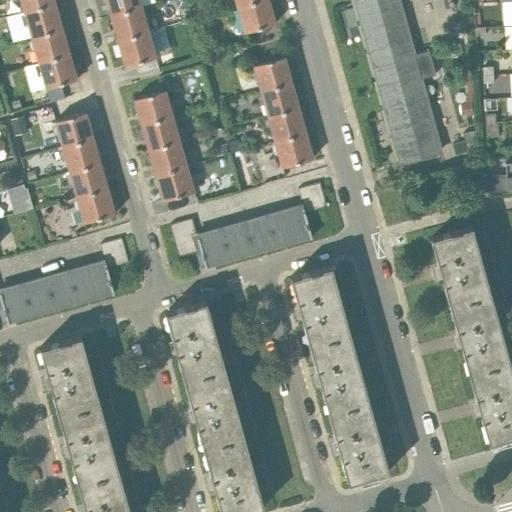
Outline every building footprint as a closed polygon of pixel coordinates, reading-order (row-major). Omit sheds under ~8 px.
[(20,0),(24,12),(55,3),(53,0),(20,0)] [(139,0),(105,0),(110,15),(141,7),(139,0)] [(267,0),(259,0),(236,7),(243,32),(274,23),(267,0)] [(396,0),(355,0),(401,162),(439,151),(419,79),(435,74),(428,50),(412,55),(396,0)] [(31,37),(62,28),(55,3),(24,12),(31,37)] [(141,7),(110,15),(117,40),(148,31),(141,7)] [(475,35),(485,35),(485,26),(474,27),(475,35)] [(38,62),(69,53),(62,28),(31,37),(38,62)] [(148,31),(117,40),(124,65),(155,57),(148,31)] [(451,60),(464,56),(460,43),(448,47),(451,60)] [(76,79),(69,53),(38,62),(45,88),(76,79)] [(253,66),(260,91),(291,83),(284,57),(253,66)] [(483,67),(483,75),(493,74),(493,66),(483,67)] [(9,74),(1,77),(3,85),(12,82),(9,74)] [(493,74),(483,75),(483,83),(494,82),(493,74)] [(291,83),(260,91),(267,116),(298,107),(291,83)] [(134,99),(141,125),(172,116),(165,90),(134,99)] [(298,107),(267,116),(273,140),(304,132),(298,107)] [(62,147),(93,138),(85,112),(54,121),(62,147)] [(23,116),(11,120),(16,135),(27,132),(23,116)] [(172,116),(141,125),(148,150),(179,141),(172,116)] [(495,122),(485,122),(486,136),(499,136),(498,123),(495,123),(495,122)] [(304,132),(273,140),(281,166),(312,157),(304,132)] [(469,155),(476,153),(470,132),(463,134),(469,155)] [(69,172),(100,163),(93,138),(62,147),(69,172)] [(239,139),(228,142),(231,153),(242,150),(239,139)] [(179,141),(148,150),(155,174),(186,166),(179,141)] [(227,143),(214,147),(217,157),(229,153),(227,143)] [(76,196),(107,188),(100,163),(69,172),(76,196)] [(186,166),(155,174),(162,200),(193,191),(186,166)] [(34,171),(26,173),(28,181),(37,178),(34,171)] [(297,188),(300,201),(322,194),(319,182),(297,188)] [(114,213),(107,188),(76,196),(83,222),(114,213)] [(300,201),(302,208),(304,213),(326,207),(322,194),(300,201)] [(32,208),(29,199),(12,204),(14,213),(32,208)] [(310,235),(304,213),(302,208),(197,238),(198,243),(201,253),(205,265),(310,235)] [(173,237),(195,230),(192,218),(170,224),(173,237)] [(449,306),(490,294),(471,226),(430,238),(449,306)] [(198,243),(197,238),(195,230),(173,237),(177,249),(182,247),(188,246),(194,244),(198,243)] [(99,244),(102,256),(124,250),(121,238),(99,244)] [(124,250),(102,256),(104,263),(106,269),(128,262),(124,250)] [(106,269),(104,263),(0,292),(0,297),(0,298),(3,307),(4,309),(7,321),(112,291),(106,269)] [(309,346),(350,334),(331,266),(290,277),(309,346)] [(510,363),(490,294),(449,306),(468,374),(510,363)] [(184,381),(225,370),(206,301),(165,313),(184,381)] [(369,403),(350,334),(309,346),(328,414),(369,403)] [(59,416),(100,405),(80,336),(39,348),(59,416)] [(511,371),(510,363),(468,374),(488,443),(511,436),(511,371)] [(244,438),(225,370),(184,381),(203,450),(244,438)] [(369,403),(328,414),(347,483),(388,471),(369,403)] [(119,473),(100,405),(59,416),(78,484),(119,473)] [(244,438),(203,450),(220,511),(242,511),(263,506),(244,438)] [(129,511),(119,473),(78,484),(85,511),(129,511)]
